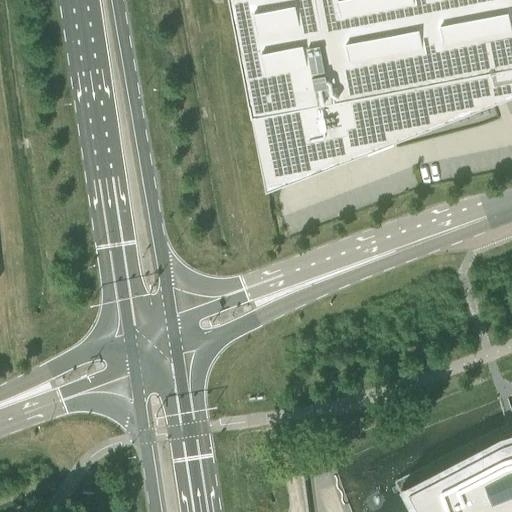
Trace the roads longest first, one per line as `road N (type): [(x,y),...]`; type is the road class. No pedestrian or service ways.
road 1 (primary): [(77,0),(127,331)]
road 2 (primary): [(173,317),(116,0)]
road 3 (unclassified): [(414,240),(472,413)]
road 4 (primary): [(199,511),(180,359)]
road 5 (primary): [(133,373),(155,511)]
road 6 (unclassified): [(127,331),(8,403)]
road 7 (unclassified): [(414,240),(288,292)]
road 8 (unclassified): [(8,403),(59,398),(133,373)]
road 9 (unclassified): [(180,359),(288,292)]
